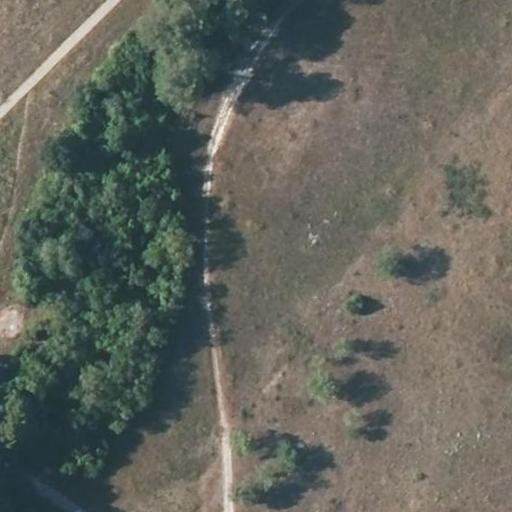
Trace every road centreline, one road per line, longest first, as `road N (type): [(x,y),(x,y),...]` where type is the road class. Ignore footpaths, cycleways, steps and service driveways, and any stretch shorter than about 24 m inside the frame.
road 1 (track): [(232,511),(202,201),(226,105),(293,0)]
road 2 (track): [(79,511),(3,433),(0,412)]
